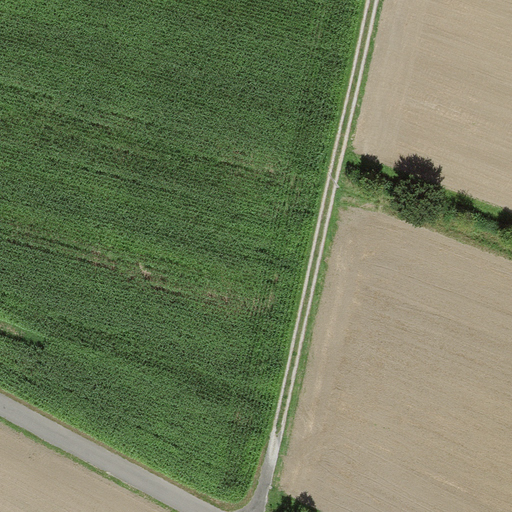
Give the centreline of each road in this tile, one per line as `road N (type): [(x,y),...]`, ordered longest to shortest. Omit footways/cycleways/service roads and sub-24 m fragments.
road 1 (track): [(254,511),(373,0)]
road 2 (residential): [(0,409),(203,511)]
